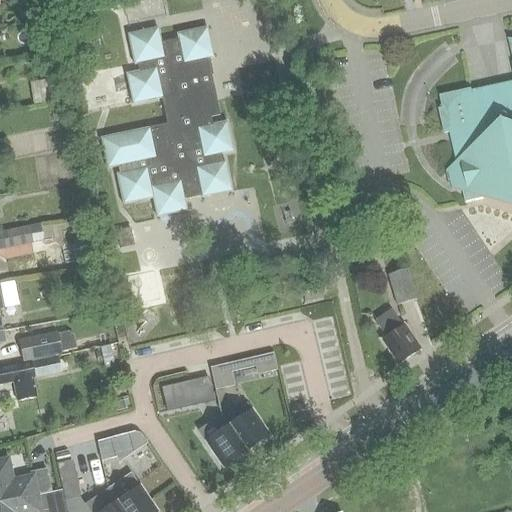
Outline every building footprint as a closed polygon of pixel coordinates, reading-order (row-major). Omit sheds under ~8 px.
[(43,18),(42,5),(25,7),(26,19),(43,18)] [(186,212),(184,201),(200,197),(201,199),(231,192),(225,162),(221,162),(220,156),(233,153),(226,123),(212,125),(210,119),(219,116),(210,77),(212,76),(209,60),(213,59),(206,28),(176,35),(177,41),(160,44),(157,29),(127,36),(133,66),(136,66),(138,72),(125,75),(132,106),(161,100),(166,125),(100,140),(106,170),(118,168),(119,175),(115,175),(122,206),(152,200),(156,218),(186,212)] [(511,40),(510,40),(508,40),(508,41),(509,41),(511,56),(511,86),(499,90),(499,88),(495,89),(491,90),(491,91),(472,95),(471,90),(470,90),(468,90),(439,97),(442,109),(438,110),(444,135),(450,134),(456,163),(453,166),(447,171),(452,190),(463,193),(464,197),(465,204),(466,204),(466,203),(483,200),(511,208),(511,40)] [(85,69),(76,80),(86,88),(95,77),(85,69)] [(49,104),(46,81),(30,83),(33,107),(49,104)] [(40,227),(40,224),(0,232),(0,256),(5,261),(33,255),(30,244),(53,239),(50,225),(40,227)] [(117,232),(120,249),(133,246),(130,229),(117,232)] [(374,245),(357,250),(360,262),(378,256),(374,245)] [(398,307),(416,302),(407,271),(389,277),(398,307)] [(316,290),(302,293),(304,303),(318,300),(316,290)] [(401,326),(390,310),(374,322),(385,338),(381,340),(398,365),(419,351),(402,326),(401,326)] [(57,334),(18,342),(23,363),(61,355),(57,334)] [(16,402),(36,399),(32,379),(34,379),(31,363),(0,368),(0,385),(13,383),(16,402)] [(206,374),(159,386),(166,411),(212,399),(206,374)] [(246,403),(223,419),(228,426),(245,452),(269,436),(246,403)] [(219,432),(205,442),(222,468),(245,452),(228,426),(223,419),(220,415),(211,421),(219,432)] [(5,463),(0,463),(0,511),(38,511),(34,496),(31,479),(10,484),(5,463)] [(46,470),(29,473),(31,479),(34,496),(51,492),(46,470)] [(155,511),(136,484),(113,500),(121,511),(155,511)] [(106,490),(83,506),(87,511),(121,511),(113,500),(106,490)]
